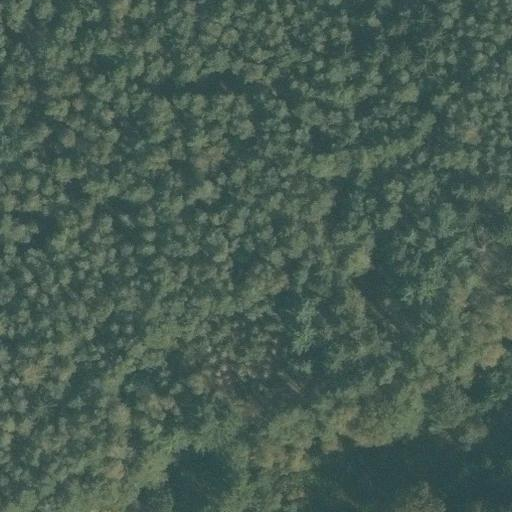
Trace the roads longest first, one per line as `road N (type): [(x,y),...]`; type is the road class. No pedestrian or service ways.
road 1 (track): [(76,511),(511,274)]
road 2 (track): [(392,511),(511,430)]
